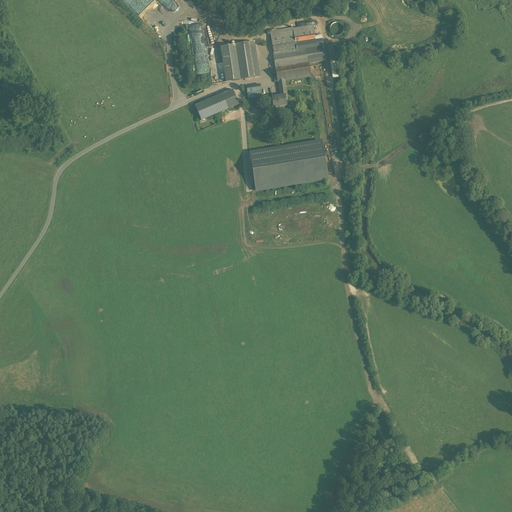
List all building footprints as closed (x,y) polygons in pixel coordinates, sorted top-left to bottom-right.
[(343,32),(343,29),(343,27),(341,25),(339,23),(336,23),(334,23),(332,25),(330,27),(330,30),(330,32),(332,34),(334,36),(337,36),(339,36),(342,34),(343,32)] [(313,26),(293,29),(294,36),(314,32),(313,26)] [(293,29),(270,32),(270,34),(272,42),(294,38),(294,36),(293,29)] [(294,36),(294,38),(295,43),(315,40),(315,38),(314,32),(294,36)] [(294,38),(272,42),(273,54),(275,69),(309,64),(323,62),(320,37),(315,38),(315,40),(295,43),(294,38)] [(250,43),(220,47),(225,82),(255,77),(250,43)] [(332,44),(327,45),(331,71),(336,70),(332,44)] [(309,64),(275,69),(277,82),(284,81),(311,77),(309,64)] [(260,84),(246,87),(248,99),(261,97),(260,84)] [(232,90),(195,106),(201,120),(238,104),(232,90)] [(280,96),(272,97),(273,107),(286,105),(286,101),(288,101),(287,95),(286,95),(280,96)] [(322,142),(250,153),(256,190),(328,179),(322,142)] [(330,236),(330,228),(318,229),(318,237),(330,236)]
